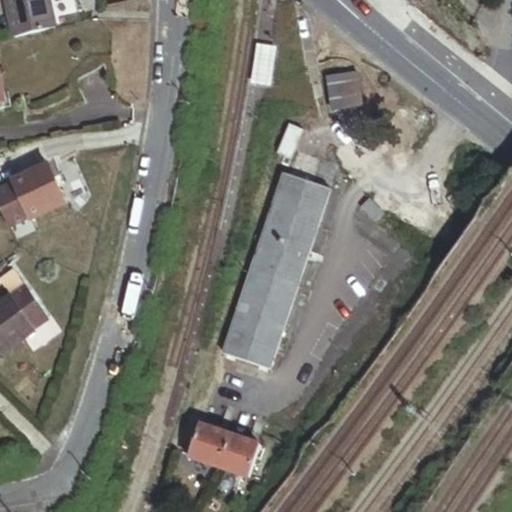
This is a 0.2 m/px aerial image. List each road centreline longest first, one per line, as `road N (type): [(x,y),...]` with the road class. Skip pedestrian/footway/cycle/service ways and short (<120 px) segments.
road 1 (residential): [(0,505),(41,494),(70,468),(98,401),(140,253),(173,0)]
road 2 (tertiary): [(338,0),(494,130)]
